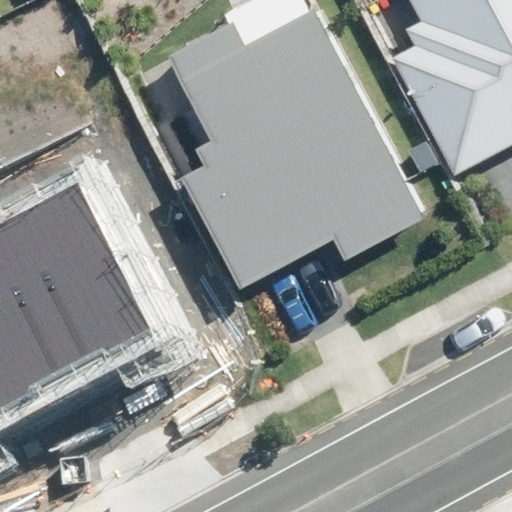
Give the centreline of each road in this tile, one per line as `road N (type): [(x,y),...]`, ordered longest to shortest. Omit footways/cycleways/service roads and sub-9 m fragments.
road 1 (residential): [(197,511),(511,342)]
road 2 (residential): [(511,438),(386,511)]
